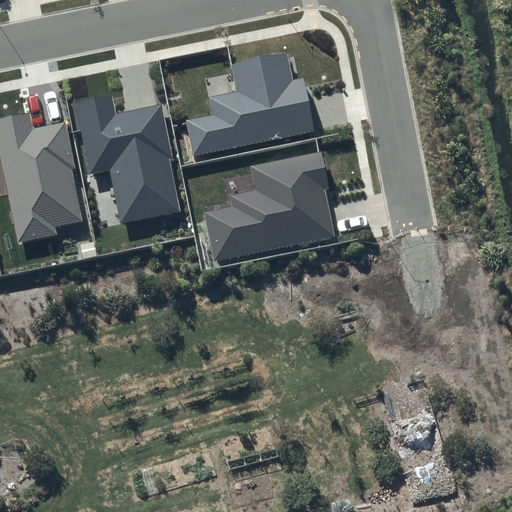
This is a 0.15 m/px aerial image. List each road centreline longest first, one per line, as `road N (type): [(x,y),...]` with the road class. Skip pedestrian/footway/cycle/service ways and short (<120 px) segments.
road 1 (residential): [(0,48),(234,0)]
road 2 (residential): [(414,227),(369,0)]
